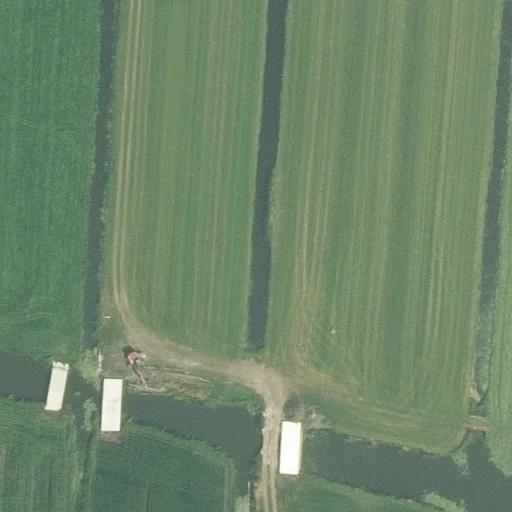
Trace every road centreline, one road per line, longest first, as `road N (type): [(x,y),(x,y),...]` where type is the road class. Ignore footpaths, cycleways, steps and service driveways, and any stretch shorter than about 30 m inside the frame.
road 1 (track): [(126,325),(158,358),(511,425)]
road 2 (track): [(274,386),(291,419),(280,511)]
